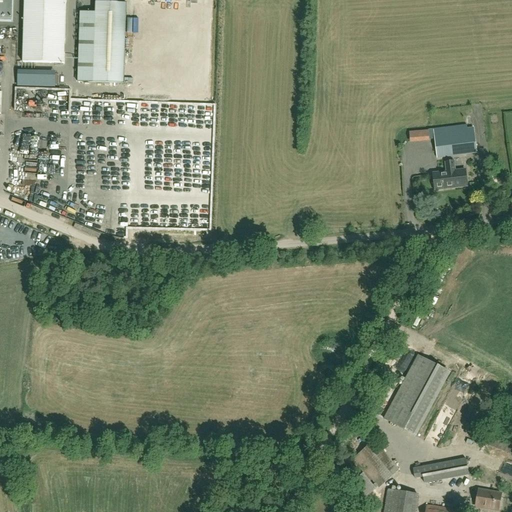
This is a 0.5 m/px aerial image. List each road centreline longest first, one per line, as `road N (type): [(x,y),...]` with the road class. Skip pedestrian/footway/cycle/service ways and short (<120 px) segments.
road 1 (track): [(289,511),(439,229)]
road 2 (unclassified): [(266,244),(511,220)]
road 3 (unclassified): [(141,253),(98,244),(0,202)]
road 4 (track): [(141,253),(266,244)]
